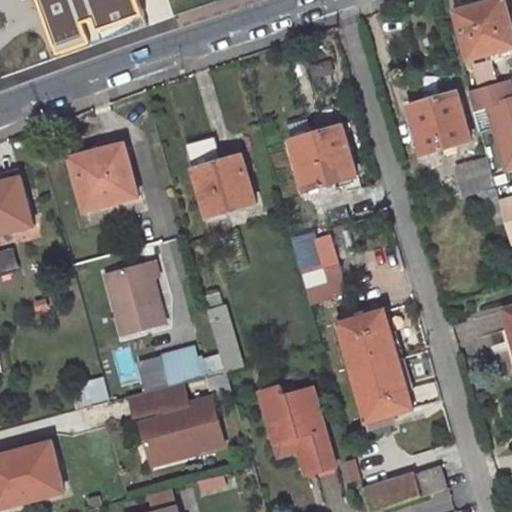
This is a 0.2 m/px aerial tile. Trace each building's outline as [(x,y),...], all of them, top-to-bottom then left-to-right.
[(27,0),(27,1),(29,0),(41,0),(61,55),(94,43),(87,23),(97,19),(102,32),(147,16),(141,0),(27,0)] [(511,23),(505,0),(486,0),(457,8),(471,56),(511,44),(511,23)] [(458,90),(410,103),(423,150),(471,138),(458,90)] [(294,137),(310,195),(337,186),(337,184),(359,178),(343,123),(294,137)] [(198,165),(226,157),(219,134),(192,142),(198,165)] [(88,209),(139,196),(129,153),(127,143),(75,156),(88,209)] [(491,168),(511,162),(511,152),(510,146),(487,153),(491,168)] [(226,157),(198,165),(210,214),(259,200),(245,151),(226,157)] [(465,194),(480,190),(489,227),(506,223),(499,195),(491,168),(487,153),(457,161),(465,194)] [(0,230),(35,222),(21,171),(0,176),(0,230)] [(511,221),(511,191),(499,195),(506,223),(511,221)] [(169,221),(162,192),(148,195),(155,225),(169,221)] [(296,245),(312,303),(350,292),(334,234),(296,245)] [(156,257),(108,270),(124,331),(165,321),(155,278),(160,276),(156,257)] [(511,303),(505,305),(511,325),(501,328),(511,367),(511,366),(511,303)] [(358,310),(339,315),(371,431),(389,426),(385,413),(410,406),(384,310),(360,316),(358,310)] [(214,321),(226,366),(243,362),(230,316),(214,321)] [(226,366),(214,321),(197,325),(209,371),(226,366)] [(185,377),(200,373),(192,345),(146,357),(154,386),(185,377)] [(152,452),(194,441),(196,447),(225,439),(213,393),(191,399),(185,377),(154,386),(132,392),(137,411),(167,403),(169,411),(143,418),(152,452)] [(313,387),(284,394),(282,385),(259,391),(273,441),(292,437),(294,444),(303,443),(311,471),(333,465),(313,387)] [(54,437),(66,487),(73,485),(62,442),(68,440),(67,433),(54,437)] [(0,478),(6,501),(66,487),(54,437),(0,450),(0,478)] [(278,458),(297,454),(302,473),(311,471),(303,443),(294,444),(292,437),(273,441),(278,458)] [(154,461),(197,450),(196,447),(194,441),(152,452),(154,461)] [(369,509),(447,484),(440,464),(363,488),(369,509)] [(156,511),(176,506),(172,489),(151,494),(156,511)]
